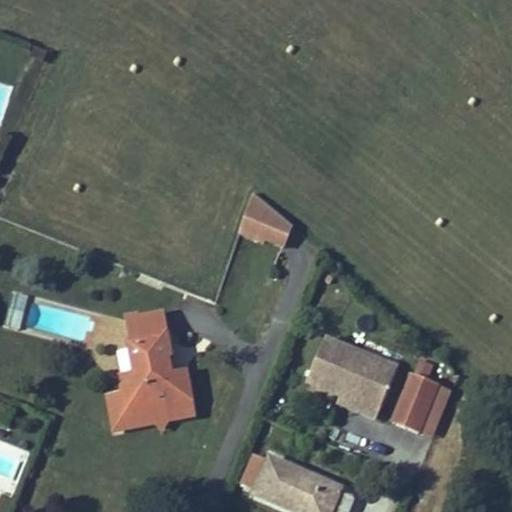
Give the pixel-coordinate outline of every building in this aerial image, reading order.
[(294,225),(256,191),(242,229),(286,245),(294,225)] [(24,327),(31,293),(19,291),(12,325),(24,327)] [(36,299),(30,323),(87,338),(90,327),(94,328),(98,316),(36,299)] [(131,339),(135,372),(118,373),(122,391),(107,394),(113,433),(161,426),(166,432),(170,424),(199,418),(190,369),(179,369),(170,309),(141,315),(141,310),(126,313),(132,337),(131,339)] [(365,404),(361,414),(377,420),(398,369),(326,338),(307,379),(340,393),(365,404)] [(134,369),(130,348),(120,349),(124,371),(134,369)] [(439,387),(415,377),(395,423),(419,433),(439,387)] [(340,393),(336,402),(361,414),(365,404),(340,393)] [(255,455),(242,486),(256,492),(255,494),(296,511),(348,511),(355,499),(341,492),(341,490),(271,458),(269,461),(255,455)]
